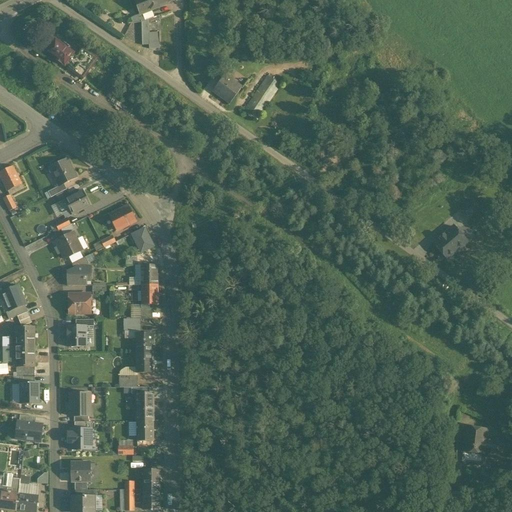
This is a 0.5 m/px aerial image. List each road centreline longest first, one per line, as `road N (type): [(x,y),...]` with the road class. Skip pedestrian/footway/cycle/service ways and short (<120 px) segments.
road 1 (unclassified): [(55,0),(511,326)]
road 2 (residential): [(55,511),(55,326),(0,212)]
road 3 (residential): [(175,511),(174,285),(154,215)]
road 4 (unclassified): [(0,38),(191,164)]
road 5 (residential): [(154,215),(53,128)]
